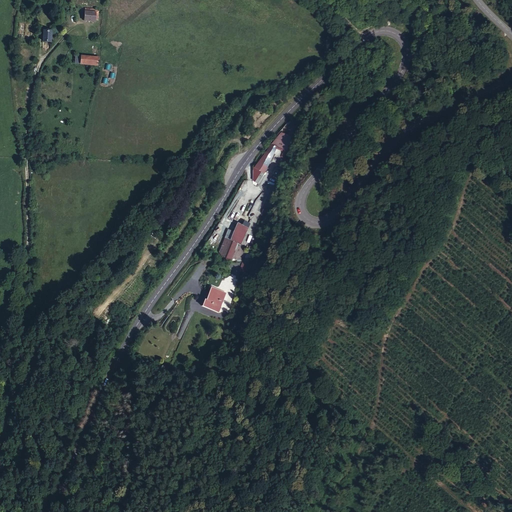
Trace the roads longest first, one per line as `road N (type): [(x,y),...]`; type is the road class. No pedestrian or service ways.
road 1 (tertiary): [(41,511),(122,349),(243,163),(370,32),(399,34),(405,60),(305,188),(300,209),(312,221),(341,207),(412,126),(511,78)]
road 2 (track): [(7,419),(1,385),(26,254),(31,88),(37,65),(72,25)]
road 3 (track): [(238,143),(225,147),(163,255),(136,273),(90,328)]
